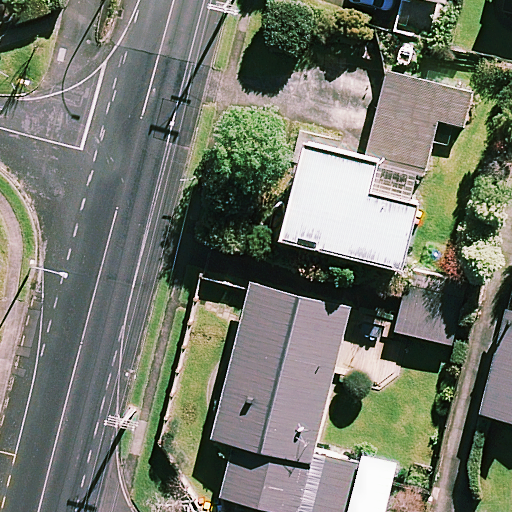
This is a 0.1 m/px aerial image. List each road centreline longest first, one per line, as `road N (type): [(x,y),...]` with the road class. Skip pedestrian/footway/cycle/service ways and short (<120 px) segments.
road 1 (secondary): [(128,163),(37,511)]
road 2 (secondary): [(172,0),(128,163)]
road 3 (residential): [(0,126),(128,163)]
